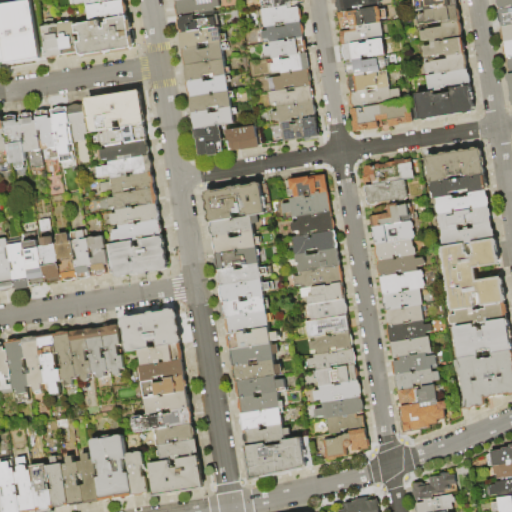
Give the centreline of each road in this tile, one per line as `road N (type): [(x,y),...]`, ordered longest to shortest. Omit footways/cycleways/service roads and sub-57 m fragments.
road 1 (residential): [(398,511),(316,0)]
road 2 (residential): [(232,511),(150,0)]
road 3 (residential): [(511,124),(179,179)]
road 4 (residential): [(511,419),(377,472),(231,505)]
road 5 (residential): [(511,222),(476,0)]
road 6 (residential): [(0,317),(196,286)]
road 7 (residential): [(161,66),(0,92)]
